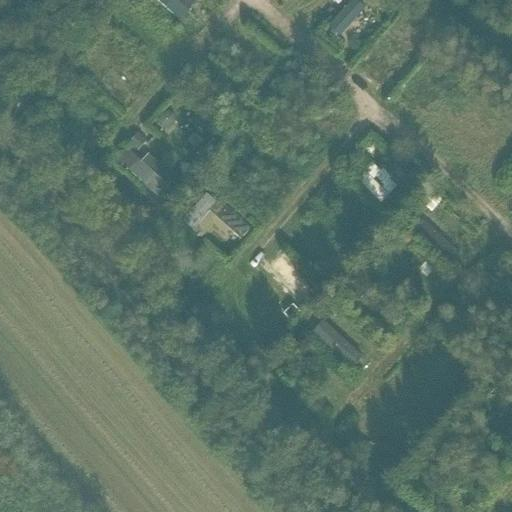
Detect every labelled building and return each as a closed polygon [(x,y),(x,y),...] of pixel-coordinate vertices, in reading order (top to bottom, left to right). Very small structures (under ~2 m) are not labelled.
[(348,0),(347,0),(323,27),(336,38),(360,11),(348,0)] [(403,18),(393,28),(402,36),(411,26),(403,18)] [(411,26),(402,36),(417,50),(428,38),(429,37),(414,23),(413,24),(411,26)] [(105,29),(97,38),(108,49),(116,40),(105,29)] [(383,35),(354,67),(376,88),(406,57),(383,35)] [(96,56),(83,71),(118,104),(132,89),(96,56)] [(80,58),(72,66),(78,73),(87,65),(80,58)] [(145,67),(139,73),(150,83),(156,77),(145,67)] [(265,79),(255,90),(262,96),(272,85),(265,79)] [(136,134),(127,143),(136,151),(144,143),(136,134)] [(380,205),(397,187),(370,162),(353,180),(380,205)] [(162,182),(167,172),(152,165),(147,175),(162,182)] [(407,171),(397,182),(403,188),(414,177),(407,171)] [(433,193),(422,205),(430,212),(441,200),(433,193)] [(216,228),(228,209),(203,194),(183,226),(202,237),(210,224),(216,228)] [(420,240),(444,262),(458,247),(434,225),(420,240)] [(217,250),(226,236),(210,226),(202,240),(217,250)] [(422,259),(416,269),(424,275),(431,266),(422,259)] [(351,370),(362,357),(322,320),(311,333),(351,370)] [(435,398),(427,407),(435,414),(443,405),(435,398)] [(360,428),(393,458),(412,437),(379,407),(360,428)]
